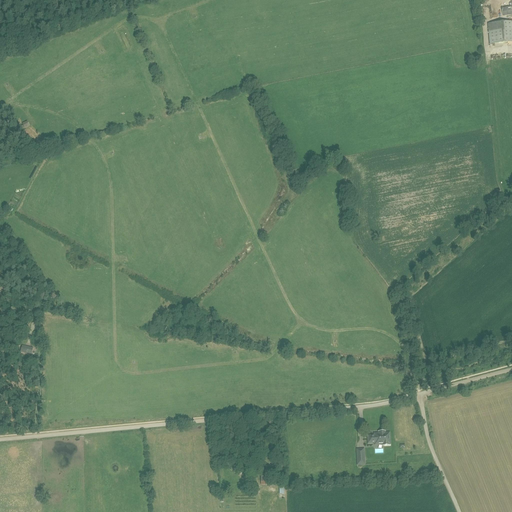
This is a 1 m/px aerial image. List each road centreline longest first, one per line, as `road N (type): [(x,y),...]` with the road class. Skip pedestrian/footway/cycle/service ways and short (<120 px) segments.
road 1 (track): [(0,106),(122,22),(157,23),(295,314),(322,329),(390,335),(411,360),(417,392)]
road 2 (track): [(0,106),(33,106),(70,120),(105,163),(115,358),(123,369),(262,359),(302,321)]
road 3 (track): [(511,368),(366,406),(0,439)]
road 4 (track): [(458,511),(418,394)]
